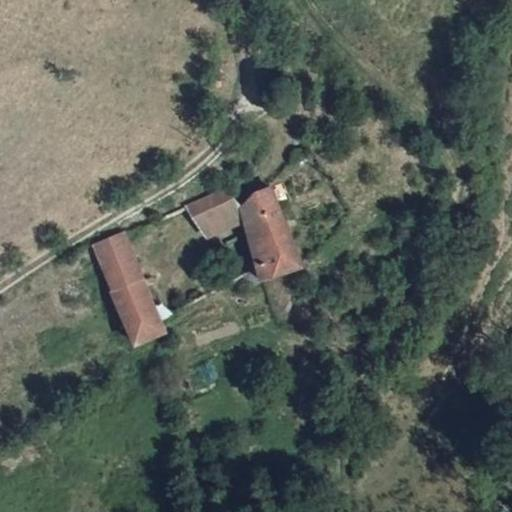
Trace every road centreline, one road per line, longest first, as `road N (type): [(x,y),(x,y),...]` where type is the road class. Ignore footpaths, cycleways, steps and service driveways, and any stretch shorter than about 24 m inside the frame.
road 1 (track): [(346,511),(338,447),(462,172),(416,115),(319,41),(305,0)]
road 2 (track): [(0,305),(226,145),(262,95)]
